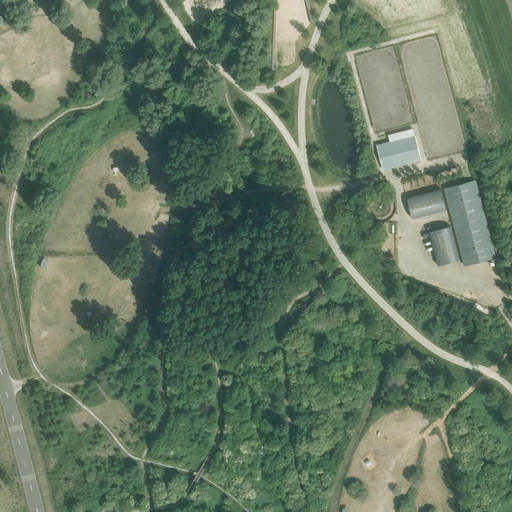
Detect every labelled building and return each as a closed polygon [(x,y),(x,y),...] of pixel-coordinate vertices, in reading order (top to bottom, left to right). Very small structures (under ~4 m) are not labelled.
[(413,136),(375,147),(382,172),(421,161),(413,136)] [(474,180),(444,189),(466,266),(496,257),(474,180)] [(440,190),(407,200),(413,221),(446,211),(440,190)] [(451,226),(430,233),(439,266),(460,260),(451,226)] [(383,231),(383,255),(396,255),(397,232),(383,231)]
